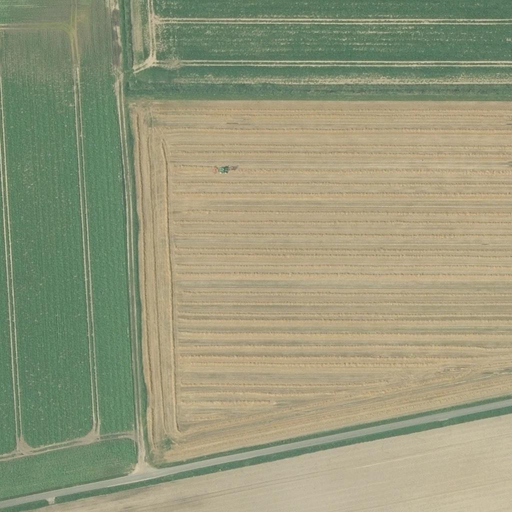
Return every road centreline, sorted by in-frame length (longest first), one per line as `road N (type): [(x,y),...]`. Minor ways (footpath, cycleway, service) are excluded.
road 1 (unclassified): [(0,505),(511,403)]
road 2 (track): [(143,476),(116,0)]
